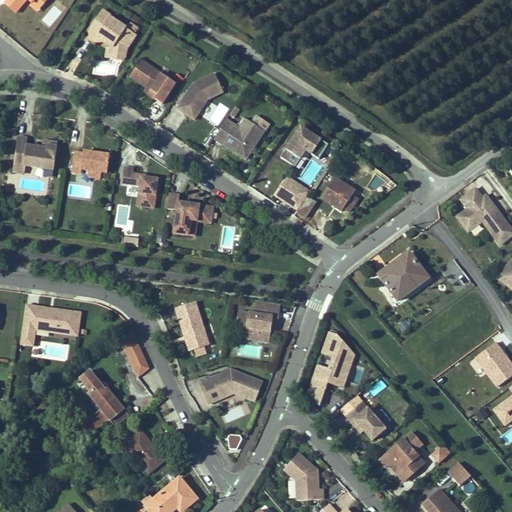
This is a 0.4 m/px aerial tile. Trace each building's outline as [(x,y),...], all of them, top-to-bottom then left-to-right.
[(99,32),(96,36),(107,43),(109,41),(112,44),(114,45),(113,50),(111,59),(122,61),(125,57),(127,48),(136,35),(109,17),(110,16),(102,10),(91,27),(99,32)] [(99,32),(91,27),(89,31),(96,36),(99,32)] [(162,104),(176,84),(141,60),(130,77),(158,95),(155,99),(162,104)] [(207,100),(224,92),(215,74),(193,84),(177,109),(194,120),(207,100)] [(218,102),(209,121),(219,127),(229,107),(218,102)] [(227,119),(214,139),(241,157),(247,148),(252,151),(265,132),(245,119),(239,127),(227,119)] [(303,139),(308,131),(301,127),(295,136),(300,139),(303,139)] [(319,159),(328,145),(308,131),(303,139),(300,139),(295,136),(290,144),(285,145),(286,150),(284,152),(281,158),(295,167),(306,151),(319,159)] [(54,170),(57,147),(47,145),(46,149),(43,148),(27,146),(28,139),(18,137),(14,165),(25,166),(54,170)] [(246,160),(252,151),(247,148),(241,157),(246,160)] [(107,174),(110,155),(84,152),(83,153),(75,152),(72,172),(81,173),(82,170),(89,171),(101,173),(107,174)] [(24,174),(25,166),(14,165),(13,172),(24,174)] [(154,208),(158,180),(147,178),(142,178),(142,175),(133,174),(133,169),(125,168),(123,184),(140,186),(137,206),(154,208)] [(100,179),(101,173),(89,171),(88,177),(100,179)] [(307,197),(310,192),(287,177),(275,196),(298,211),(302,205),(307,197)] [(358,199),(352,196),(355,192),(335,178),(322,198),(342,211),(344,209),(349,212),(358,199)] [(499,217),(495,212),(497,210),(486,195),(483,198),(476,189),(461,200),(467,209),(457,217),(468,232),(482,222),(488,217),(493,224),(487,229),(500,245),(511,236),(511,229),(501,215),(499,217)] [(216,219),(217,214),(213,213),(213,208),(194,205),(193,207),(189,206),(190,204),(179,202),(180,195),(169,193),(167,209),(177,211),(174,233),(189,236),(191,221),(197,222),(198,218),(203,219),(203,222),(211,224),(212,218),(216,219)] [(310,211),(315,203),(307,197),(302,205),(310,211)] [(305,218),(310,211),(302,205),(298,211),(297,213),(305,218)] [(493,224),(488,217),(482,222),(487,229),(493,224)] [(195,237),(197,222),(191,221),(189,236),(195,237)] [(233,251),(236,226),(223,224),(220,249),(233,251)] [(138,247),(139,239),(125,238),(124,245),(138,247)] [(392,274),(413,258),(409,253),(388,268),(392,274)] [(398,301),(428,279),(413,258),(392,274),(388,268),(379,275),(398,301)] [(511,260),(498,278),(511,289),(511,260)] [(271,324),(272,317),(264,316),(266,303),(257,301),(255,314),(240,312),(238,329),(248,331),(247,339),(268,342),(271,324)] [(209,345),(196,303),(176,309),(184,335),(187,334),(189,339),(186,340),(189,351),(194,349),(204,346),(209,345)] [(277,325),(280,305),(266,303),(264,316),(272,317),(271,324),(277,325)] [(77,336),(81,313),(38,307),(37,312),(26,310),(22,344),(33,346),(35,330),(77,336)] [(141,351),(132,330),(121,338),(123,344),(128,341),(134,354),(141,351)] [(337,386),(344,365),(354,356),(337,336),(330,333),(322,353),(333,357),(329,370),(318,366),(309,393),(319,405),(327,383),(337,386)] [(141,351),(134,354),(128,341),(123,344),(138,378),(149,369),(141,351)] [(511,361),(496,341),(469,363),(481,377),(486,373),(498,387),(511,375),(511,361)] [(36,357),(68,359),(68,343),(37,342),(36,357)] [(206,353),(204,346),(194,349),(197,356),(206,353)] [(343,388),(354,356),(344,365),(337,386),(343,388)] [(38,378),(39,367),(30,366),(29,377),(38,378)] [(116,409),(120,405),(106,389),(105,390),(102,392),(99,388),(102,385),(90,371),(80,379),(91,392),(88,394),(102,410),(83,425),(90,434),(109,419),(111,421),(120,414),(116,409)] [(254,401),(262,383),(231,371),(228,372),(223,374),(200,384),(208,404),(234,393),(254,401)] [(378,397),(385,383),(376,379),(370,393),(378,397)] [(511,385),(508,388),(511,393),(511,394),(493,409),(506,426),(511,421),(511,385)] [(87,411),(79,399),(69,406),(77,418),(87,411)] [(385,429),(362,403),(346,417),(352,423),(355,421),(364,431),(372,441),(385,429)] [(116,428),(129,416),(120,405),(116,409),(120,414),(111,421),(116,428)] [(364,431),(355,421),(352,423),(361,434),(364,431)] [(164,460),(141,432),(125,445),(149,473),(164,460)] [(425,464),(414,452),(422,445),(412,432),(382,458),(389,465),(398,475),(400,474),(406,481),(425,464)] [(232,434),(228,446),(237,449),(241,438),(232,434)] [(439,463),(451,453),(444,443),(431,454),(439,463)] [(319,489),(318,478),(316,478),(315,473),(318,471),(299,454),(284,470),(296,481),(297,501),(323,500),(322,489),(319,489)] [(389,465),(382,458),(380,461),(386,467),(389,465)] [(460,487),(471,477),(458,463),(447,472),(460,487)] [(180,511),(181,511),(197,499),(180,478),(152,500),(145,507),(149,511),(172,511),(177,508),(180,511)] [(462,485),(469,495),(480,488),(472,478),(462,485)] [(434,484),(418,500),(422,504),(438,487),(434,484)] [(458,511),(439,490),(422,505),(428,511),(458,511)] [(145,507),(152,500),(146,493),(139,499),(145,507)]
